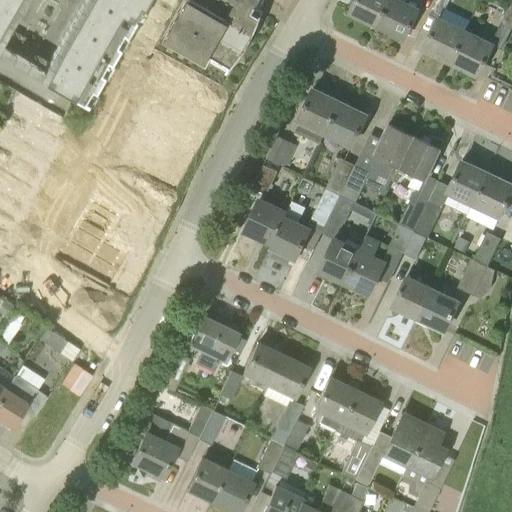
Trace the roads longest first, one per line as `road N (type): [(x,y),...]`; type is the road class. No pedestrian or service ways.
road 1 (residential): [(483,401),(172,254)]
road 2 (residential): [(172,254),(298,23)]
road 3 (residential): [(58,468),(172,254)]
road 4 (residential): [(511,132),(298,23)]
